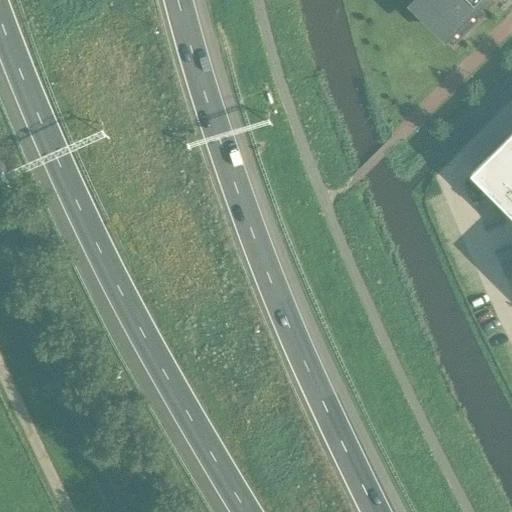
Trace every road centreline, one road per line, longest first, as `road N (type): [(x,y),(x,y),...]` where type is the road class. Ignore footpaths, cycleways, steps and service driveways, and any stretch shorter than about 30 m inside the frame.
road 1 (motorway): [(377,511),(257,249),(178,0)]
road 2 (motorway): [(0,22),(103,261),(244,511)]
road 3 (track): [(71,511),(0,366)]
